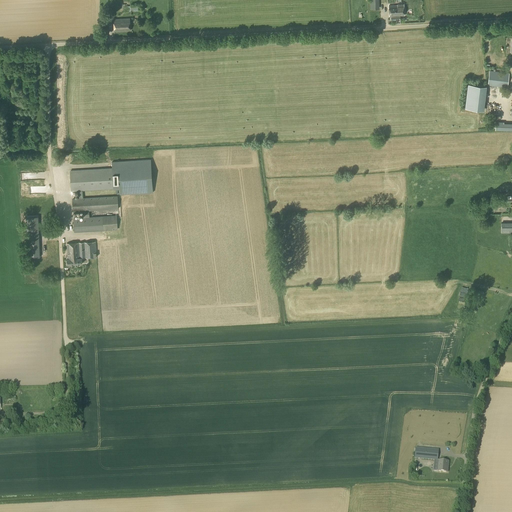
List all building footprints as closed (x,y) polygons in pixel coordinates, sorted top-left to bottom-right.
[(370,0),(371,9),(379,9),(379,0),(370,0)] [(404,4),(389,5),(389,17),(405,16),(404,4)] [(115,32),(131,31),(130,19),(114,19),(115,32)] [(507,88),(509,73),(490,71),(488,85),(507,88)] [(499,103),(505,105),(508,96),(501,94),(499,103)] [(154,193),(152,159),(112,162),(113,168),(71,171),(72,191),(79,191),(79,199),(72,199),(73,212),(83,211),(84,218),(74,219),(74,232),(117,229),(117,216),(89,218),(89,211),(118,209),(117,197),(82,199),(82,191),(120,188),(120,195),(154,193)] [(27,257),(39,257),(38,217),(26,217),(27,257)] [(501,233),(511,233),(511,222),(501,223),(501,233)] [(67,265),(83,264),(82,258),(96,257),(95,242),(67,244),(68,259),(67,259),(67,265)] [(438,461),(439,450),(415,448),(414,459),(438,461)] [(448,473),(449,462),(438,461),(437,472),(448,473)]
